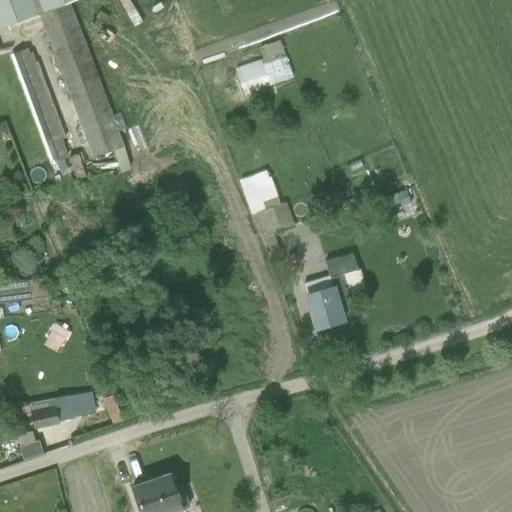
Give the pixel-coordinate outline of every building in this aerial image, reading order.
[(0,0),(0,26),(37,13),(69,1),(70,0),(0,0)] [(119,0),(131,18),(138,13),(130,0),(119,0)] [(124,145),(69,1),(37,13),(92,158),(93,157),(102,178),(131,168),(122,146),(124,145)] [(262,58),(234,68),(243,94),(292,77),(279,40),(258,46),(262,58)] [(14,52),(54,159),(57,158),(58,160),(68,156),(61,139),(65,137),(54,106),(50,108),(46,97),(49,95),(32,49),(29,51),(28,47),(14,52)] [(77,153),(68,156),(76,179),(84,176),(77,153)] [(265,170),(238,180),(259,237),(264,236),(273,233),(294,226),(285,201),(279,203),(269,176),(267,177),(265,170)] [(379,212),(409,203),(405,190),(375,199),(379,212)] [(16,224),(25,223),(23,206),(14,207),(16,224)] [(280,253),(273,233),(264,236),(271,256),(280,253)] [(303,293),(314,330),(345,321),(342,312),(353,308),(349,296),(366,291),(359,268),(356,269),(351,253),(324,261),(328,275),(302,283),(305,292),(303,293)] [(0,303),(48,298),(46,277),(0,282),(0,303)] [(34,429),(59,424),(55,406),(30,412),(34,429)] [(129,485),(139,511),(180,511),(185,510),(185,509),(189,507),(182,486),(177,488),(171,470),(129,485)]
